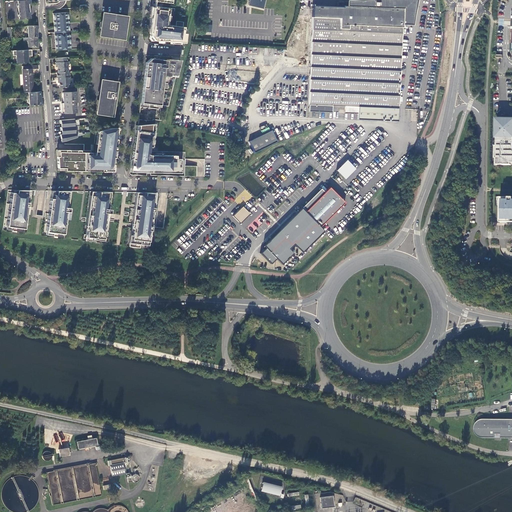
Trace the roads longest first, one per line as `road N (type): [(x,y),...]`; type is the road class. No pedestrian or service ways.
road 1 (unclassified): [(408,511),(301,472),(166,441)]
road 2 (primary): [(75,303),(254,305)]
road 3 (residential): [(50,161),(41,0)]
road 4 (residential): [(469,105),(481,126),(481,228),(511,235)]
road 5 (primary): [(324,327),(342,358),(375,373),(411,367),(436,341)]
road 6 (residential): [(119,182),(137,48)]
